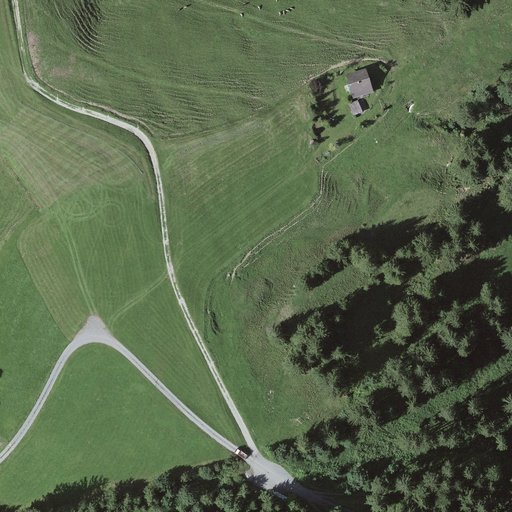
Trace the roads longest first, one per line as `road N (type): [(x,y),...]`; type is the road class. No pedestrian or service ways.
road 1 (track): [(96,338),(399,92),(402,66),(381,51),(285,33),(192,0)]
road 2 (track): [(15,0),(33,84),(133,130),(152,149),(172,273),(196,333),(265,469),(293,489)]
road 3 (track): [(265,469),(207,430),(124,351),(96,338),(70,351),(0,460)]
road 4 (track): [(293,489),(335,499),(511,490)]
